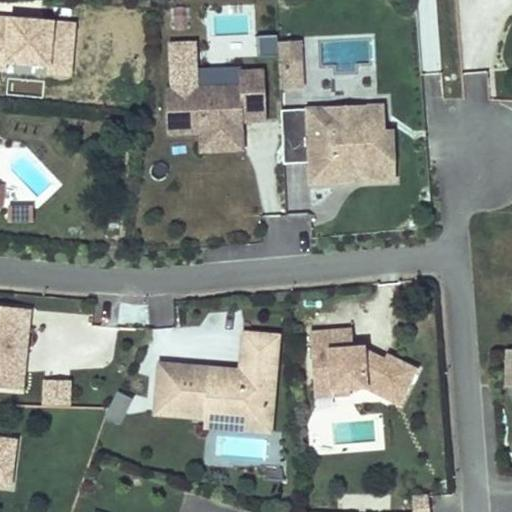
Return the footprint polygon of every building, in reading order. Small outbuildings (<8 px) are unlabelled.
[(260,38),(261,58),(278,56),(277,37),(260,38)] [(245,123),(267,123),(267,70),(199,70),(199,44),(168,43),(167,138),(199,139),(199,156),(245,156),(245,123)] [(400,103),(325,110),(326,122),(350,120),(351,129),(379,126),(378,117),(401,115),(400,103)] [(383,179),(415,176),(410,128),(402,128),(401,115),(378,117),(379,126),(351,129),(350,120),(326,122),(325,110),(298,112),(303,165),(329,163),(331,184),(355,182),(354,172),(382,169),(383,179)] [(382,169),(354,172),(355,182),(383,179),(382,169)] [(12,179),(0,177),(0,199),(9,201),(12,179)] [(0,377),(32,382),(35,364),(27,363),(30,338),(35,338),(37,319),(40,319),(42,301),(5,297),(3,315),(0,314),(0,377)] [(366,330),(324,333),(327,380),(345,379),(346,390),(363,390),(379,388),(412,405),(429,371),(400,356),(397,361),(393,359),(390,364),(378,357),(377,350),(377,348),(367,349),(366,330)] [(291,337),(258,334),(255,372),(254,378),(235,376),(235,380),(225,379),(226,369),(174,364),(170,406),(221,411),(221,418),(221,420),(251,423),(253,410),(272,411),(273,405),(285,406),(291,337)] [(502,384),(511,384),(511,345),(504,345),(502,384)] [(393,359),(377,350),(378,357),(390,364),(393,359)] [(255,372),(226,369),(225,379),(235,380),(235,376),(254,378),(255,372)] [(44,374),(42,403),(70,405),(72,376),(44,374)] [(345,379),(327,380),(328,397),(364,395),(363,390),(346,390),(345,379)] [(122,423),(132,395),(116,389),(106,417),(122,423)] [(251,423),(221,420),(220,426),(283,432),(285,406),(273,405),(272,411),(253,410),(251,423)] [(169,413),(221,418),(221,411),(170,406),(169,413)] [(0,473),(18,476),(24,433),(0,429),(0,473)] [(265,458),(266,438),(222,436),(221,455),(265,458)]
